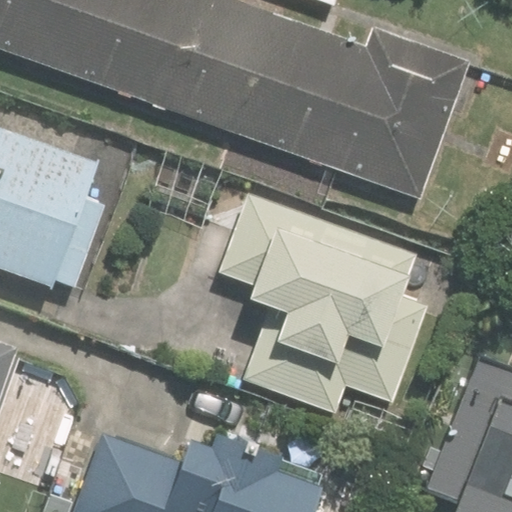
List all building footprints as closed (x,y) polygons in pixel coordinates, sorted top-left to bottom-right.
[(232,0),(0,0),(0,48),(418,200),(468,62),(373,28),(366,48),(232,0)] [(0,271),(50,289),(53,282),(70,288),(100,206),(83,200),(95,165),(0,130),(0,271)] [(510,200),(483,188),(468,220),(495,233),(510,200)] [(414,252),(251,193),(221,273),(254,286),(250,298),(271,304),(244,380),(334,413),(345,382),(394,399),(428,305),(404,298),(413,274),(407,272),(414,252)] [(0,404),(19,353),(0,345),(0,404)] [(431,511),(511,511),(511,372),(467,356),(412,505),(431,511)] [(101,431),(70,511),(311,511),(320,486),(278,471),(284,455),(219,431),(213,448),(195,441),(187,463),(101,431)]
